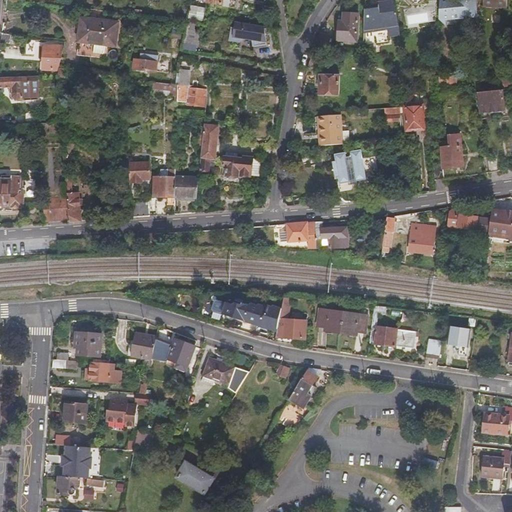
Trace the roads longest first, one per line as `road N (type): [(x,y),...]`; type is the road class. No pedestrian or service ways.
road 1 (residential): [(44,307),(119,306),(264,349),(406,372)]
road 2 (residential): [(0,236),(271,216)]
road 3 (residential): [(271,216),(511,186)]
road 4 (residential): [(258,511),(337,405),(400,400),(406,372)]
road 5 (residential): [(44,307),(30,511)]
road 6 (residential): [(271,216),(294,75)]
road 7 (residential): [(468,381),(455,495),(473,511)]
